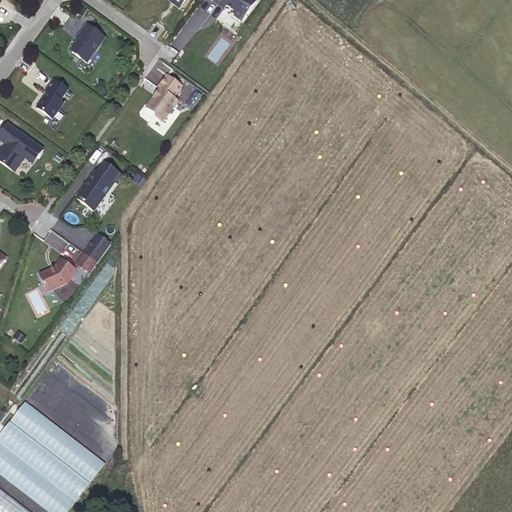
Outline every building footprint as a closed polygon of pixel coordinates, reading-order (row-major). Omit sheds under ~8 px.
[(189,0),(168,0),(174,4),(173,6),(181,12),(189,0)] [(214,0),(225,7),(226,5),(234,11),(235,15),(239,18),(244,17),(256,0),(214,0)] [(106,40),(88,26),(82,35),(83,36),(72,50),(73,54),(87,65),(106,40)] [(182,89),(167,78),(157,90),(162,93),(156,100),(153,101),(146,110),(155,117),(155,120),(162,125),(178,105),(173,101),(182,89)] [(68,91),(53,81),(45,92),(48,93),(36,109),(52,120),(64,104),(60,102),(68,91)] [(7,124),(0,133),(0,141),(5,145),(0,151),(0,163),(13,173),(24,158),(32,165),(42,150),(7,124)] [(124,176),(105,163),(99,171),(97,170),(78,197),(78,200),(95,212),(115,183),(118,185),(124,176)] [(99,263),(112,244),(99,234),(85,253),(86,253),(98,262),(99,263)] [(98,262),(86,253),(78,264),(82,266),(91,272),(98,262)] [(75,269),(62,260),(55,268),(41,275),(49,293),(69,284),(78,272),(75,269)] [(29,511),(0,489),(0,511),(29,511)]
